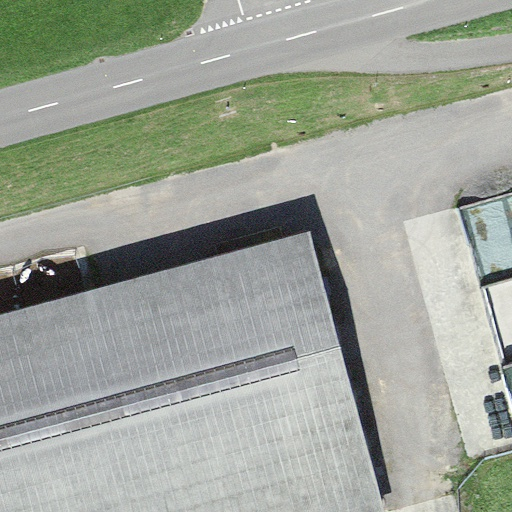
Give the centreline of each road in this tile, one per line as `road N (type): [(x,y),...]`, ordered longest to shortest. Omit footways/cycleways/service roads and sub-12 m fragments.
road 1 (tertiary): [(0,119),(256,47)]
road 2 (track): [(511,48),(410,61),(256,47)]
road 3 (tertiary): [(256,47),(434,0)]
